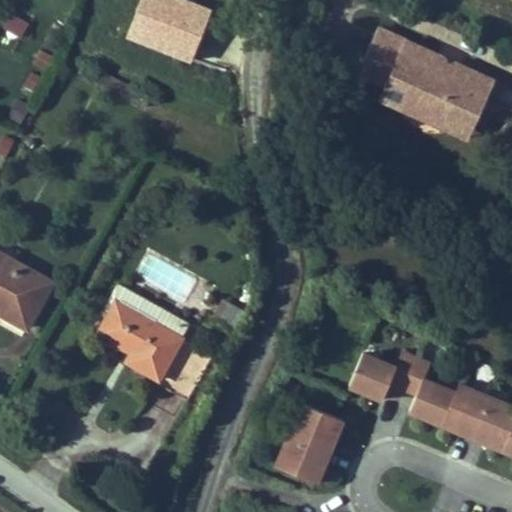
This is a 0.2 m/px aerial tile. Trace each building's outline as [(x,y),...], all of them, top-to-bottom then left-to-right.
[(10,11),(4,25),(23,33),(29,20),(10,11)] [(469,134),(496,75),(380,23),(358,72),(382,82),(377,92),(469,134)] [(128,125),(136,105),(61,76),(54,90),(128,125)] [(0,327),(8,332),(36,286),(0,264),(0,327)] [(177,414),(213,359),(107,290),(87,322),(93,326),(83,341),(118,364),(113,372),(177,414)] [(228,318),(215,311),(204,330),(217,337),(228,318)] [(511,397),(463,377),(459,385),(427,372),(433,357),(404,345),(398,360),(366,347),(352,380),(386,393),(392,377),(419,388),(412,405),(511,445),(511,397)] [(321,478),(348,416),(306,398),(279,460),(321,478)]
